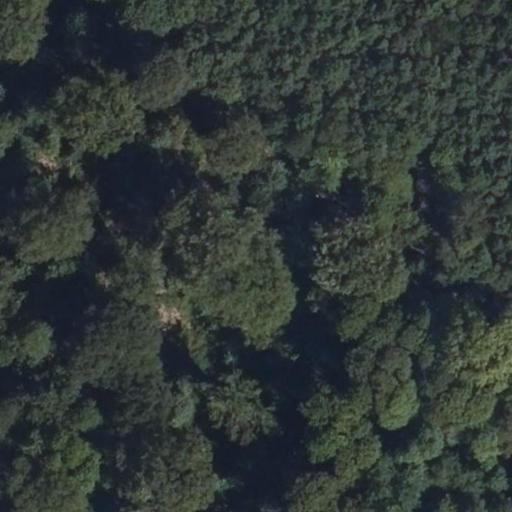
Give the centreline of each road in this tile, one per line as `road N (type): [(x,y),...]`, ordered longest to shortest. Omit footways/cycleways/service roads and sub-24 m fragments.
road 1 (unknown): [(128,0),(430,270)]
road 2 (unknown): [(430,270),(511,471)]
